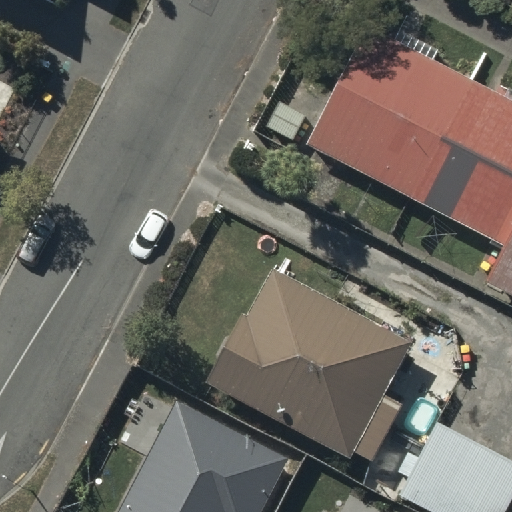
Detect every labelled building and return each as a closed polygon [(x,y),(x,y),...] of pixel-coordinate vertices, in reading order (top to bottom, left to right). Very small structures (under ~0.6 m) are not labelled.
[(473,96),(375,46),(320,154),(417,204),(473,96)] [(511,115),(473,96),(417,204),(510,251),(511,247),(511,115)] [(511,247),(510,251),(493,286),(511,295),(511,247)] [(377,390),(404,336),(268,267),(213,376),(349,445),(353,439),(368,446),(392,398),(377,390)] [(249,511),(283,448),(177,392),(112,511),(249,511)] [(504,511),(511,499),(511,464),(439,425),(400,496),(428,511),(504,511)]
